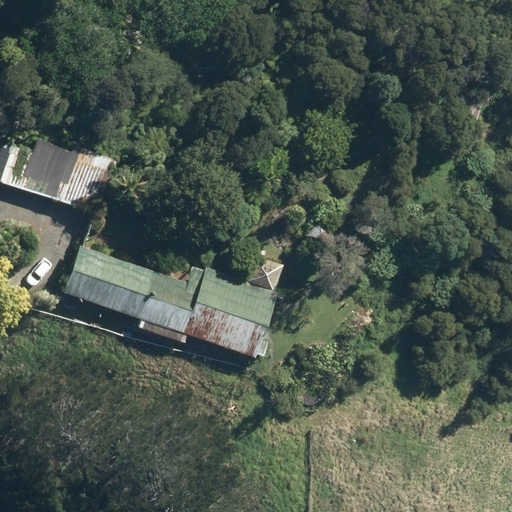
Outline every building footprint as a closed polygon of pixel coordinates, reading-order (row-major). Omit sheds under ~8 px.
[(432,108),(470,119),(482,75),(445,65),(432,108)] [(423,139),(430,95),(404,92),(399,135),(423,139)] [(80,148),(45,136),(39,151),(0,137),(0,179),(103,212),(124,157),(82,142),(80,148)] [(379,218),(356,209),(348,230),(371,239),(379,218)] [(326,219),(303,234),(317,255),(340,239),(326,219)] [(181,280),(74,243),(58,291),(132,316),(129,324),(176,339),(179,332),(246,355),(247,350),(255,353),(260,339),(252,336),(263,305),(268,288),(199,264),(197,269),(186,265),(181,280)]
